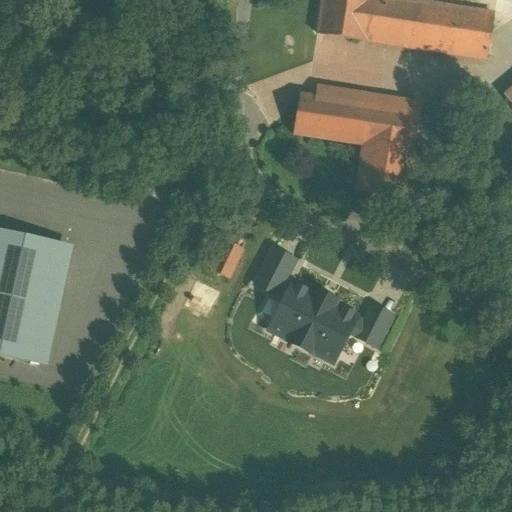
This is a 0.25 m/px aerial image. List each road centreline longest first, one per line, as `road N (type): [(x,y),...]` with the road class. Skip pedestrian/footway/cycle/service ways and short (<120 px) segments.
road 1 (unclassified): [(511,344),(273,198),(237,133),(245,0)]
road 2 (track): [(0,89),(249,166)]
